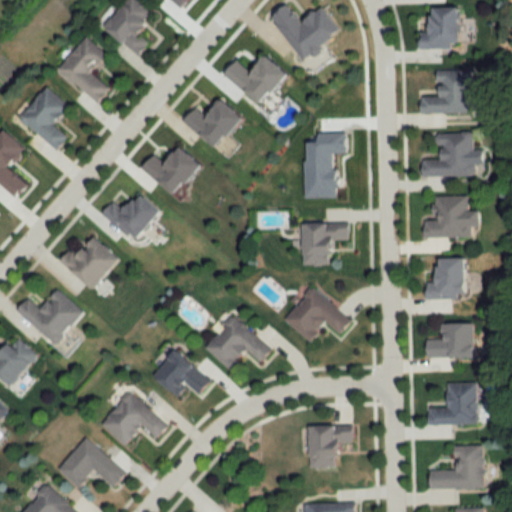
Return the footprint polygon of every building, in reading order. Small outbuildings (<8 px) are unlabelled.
[(149,20),(155,13),(140,0),(132,0),(109,27),(142,56),(153,43),(145,35),(154,24),(149,20)] [(455,48),(455,7),(426,7),(426,29),(418,29),(418,48),(455,48)] [(112,57),(90,38),(62,69),(101,104),(114,90),(96,74),(112,57)] [(471,114),(471,70),(435,70),(435,96),(419,96),(419,114),(471,114)] [(73,107),(50,87),(23,119),(61,151),(72,137),(57,125),(73,107)] [(472,132),(436,132),(436,159),(420,159),(420,176),(472,176),(472,132)] [(143,239),(167,214),(147,194),(129,213),(118,202),(107,214),(133,239),(137,234),(143,239)] [(422,238),(470,238),(471,227),(477,227),(477,211),(466,211),(466,196),(434,196),(433,220),(422,220),(422,238)] [(301,223),(301,266),(328,266),(328,241),(347,241),(347,223),(301,223)] [(123,258),(97,239),(84,257),(75,250),(64,265),(99,290),(123,258)] [(463,258),(434,258),(434,283),(424,283),(425,299),(463,299),(463,258)] [(308,343),(325,325),(338,337),(350,323),(311,287),(282,319),(308,343)] [(20,312),(68,352),(73,345),(66,338),(87,312),(61,291),(45,310),(31,299),(20,312)] [(235,371),(251,352),(264,364),(276,351),(237,316),(209,348),(235,371)] [(425,357),(471,357),(471,323),(440,323),(440,339),(425,339),(425,357)] [(0,351),(0,373),(16,387),(42,356),(20,338),(5,356),(0,351)] [(183,398),(191,390),(199,398),(214,381),(180,351),(158,375),(183,398)] [(445,383),(445,407),(427,407),(427,425),(476,425),(476,383),(445,383)] [(145,426),(161,439),(172,425),(132,392),(104,425),(128,446),(145,426)] [(0,422),(11,410),(0,400),(0,422)] [(352,443),(352,425),(307,426),(308,467),(335,467),(334,443),(352,443)] [(61,471),(82,488),(97,470),(118,488),(131,472),(88,438),(61,471)] [(428,469),(428,489),(482,489),(482,446),(451,446),(451,469),(428,469)] [(81,511),(50,485),(26,511),(81,511)] [(352,511),(353,502),(303,504),(303,511),(352,511)]
